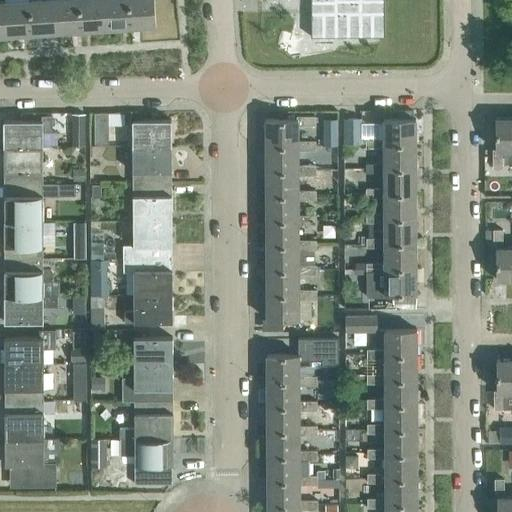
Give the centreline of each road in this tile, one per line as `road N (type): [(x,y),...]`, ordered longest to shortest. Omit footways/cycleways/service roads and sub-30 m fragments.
road 1 (residential): [(467,511),(462,85)]
road 2 (residential): [(226,511),(224,91)]
road 3 (residential): [(224,91),(462,85)]
road 4 (residential): [(0,92),(224,91)]
